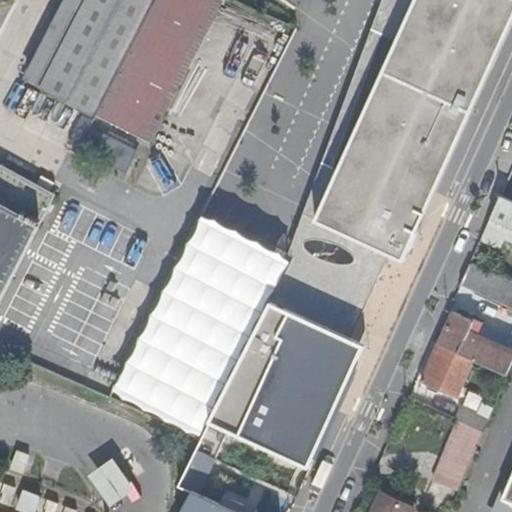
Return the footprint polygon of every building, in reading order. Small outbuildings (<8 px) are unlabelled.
[(87,0),(48,77),(104,105),(158,0),(87,0)] [(144,125),(209,0),(158,0),(104,105),(144,125)] [(511,0),(415,0),(317,222),(391,254),(403,228),(420,236),(511,29),(511,0)] [(138,137),(106,121),(95,142),(128,159),(138,137)] [(0,305),(63,185),(4,156),(0,163),(0,305)] [(511,199),(500,195),(483,234),(497,240),(500,232),(505,222),(511,225),(511,199)] [(469,264),(460,284),(511,306),(511,280),(498,275),(469,264)] [(369,345),(270,298),(180,489),(189,492),(222,427),(310,468),(369,345)] [(453,311),(438,343),(474,358),(507,374),(511,362),(511,353),(468,334),(474,320),(453,311)] [(474,358),(438,343),(421,380),(456,397),(474,358)] [(459,420),(483,431),(489,417),(463,405),(456,419),(459,420)] [(435,476),(459,486),(483,431),(459,420),(435,476)] [(26,476),(33,457),(16,450),(8,469),(26,476)] [(85,475),(106,507),(130,490),(109,458),(85,475)] [(511,511),(511,474),(502,498),(511,502),(511,506),(508,511),(511,511)] [(433,481),(457,491),(459,486),(435,476),(433,481)] [(14,510),(20,511),(55,511),(59,502),(19,491),(14,510)] [(229,511),(189,492),(179,511),(229,511)] [(371,511),(410,511),(412,509),(380,494),(371,511)]
